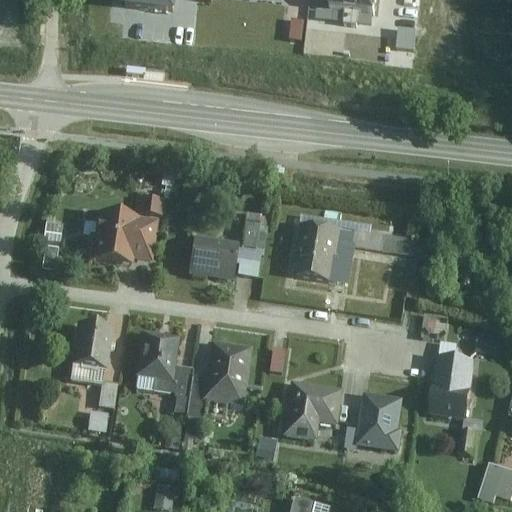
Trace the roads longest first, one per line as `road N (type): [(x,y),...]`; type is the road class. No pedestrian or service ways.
road 1 (secondary): [(511,155),(44,103)]
road 2 (residential): [(383,354),(344,335),(3,286)]
road 3 (residential): [(8,232),(44,103)]
